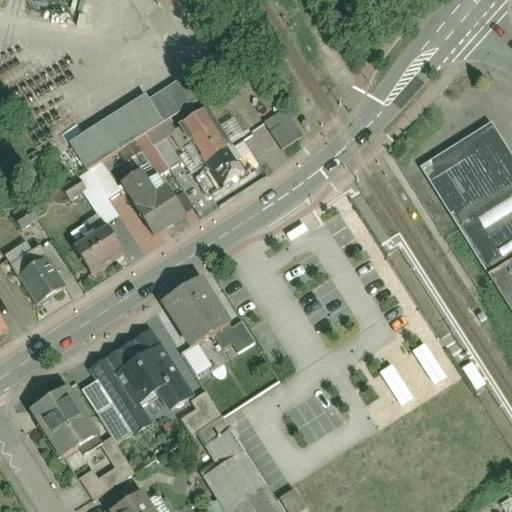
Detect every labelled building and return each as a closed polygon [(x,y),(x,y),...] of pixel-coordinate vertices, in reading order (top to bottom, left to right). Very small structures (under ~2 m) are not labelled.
[(90,161),(190,96),(178,79),(141,102),(132,87),(68,128),(90,161)] [(301,130),(277,102),(252,124),(276,151),(301,130)] [(205,169),(232,153),(208,113),(180,130),(191,148),(186,151),(194,165),(201,162),(205,169)] [(511,155),(493,125),(422,170),(511,311),(511,155)] [(239,164),(232,153),(205,169),(209,175),(196,182),(208,200),(250,174),(243,162),(239,164)] [(180,214),(156,173),(119,195),(143,236),(180,214)] [(128,246),(111,217),(67,244),(85,273),(128,246)] [(57,289),(30,249),(3,268),(30,307),(57,289)] [(227,315),(203,280),(159,309),(183,345),(227,315)] [(231,346),(236,356),(255,346),(242,322),(213,338),(221,352),(231,346)] [(190,392),(152,335),(109,364),(96,345),(76,359),(127,434),(149,419),(134,397),(155,382),(171,405),(190,392)] [(191,350),(181,356),(195,379),(206,373),(191,350)] [(69,388),(29,412),(60,464),(101,440),(69,388)] [(286,511),(214,400),(186,419),(220,470),(205,479),(226,511),(286,511)] [(102,508),(104,511),(161,511),(143,482),(102,508)]
